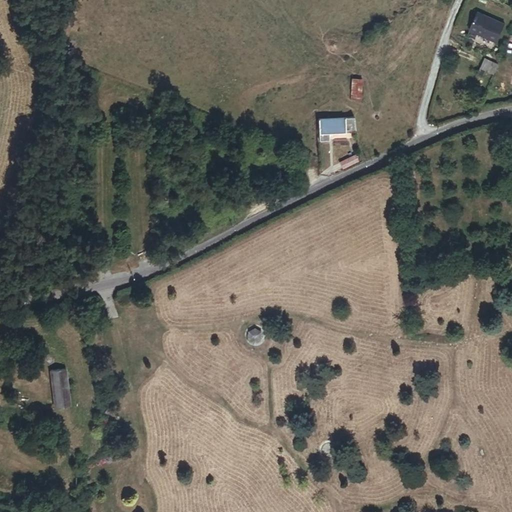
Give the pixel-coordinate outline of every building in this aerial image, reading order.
[(498,39),(506,20),(479,8),(471,27),(498,39)] [(495,72),(498,64),(485,58),(481,66),(495,72)] [(353,98),(363,99),(365,78),(356,77),(353,98)] [(320,116),(322,139),(332,138),(332,133),(335,133),(334,130),(356,129),(355,114),(320,116)] [(359,158),(356,152),(342,160),(344,166),(359,158)] [(185,179),(162,179),(163,191),(185,190),(185,179)] [(67,370),(53,371),(57,408),(71,407),(67,370)]
